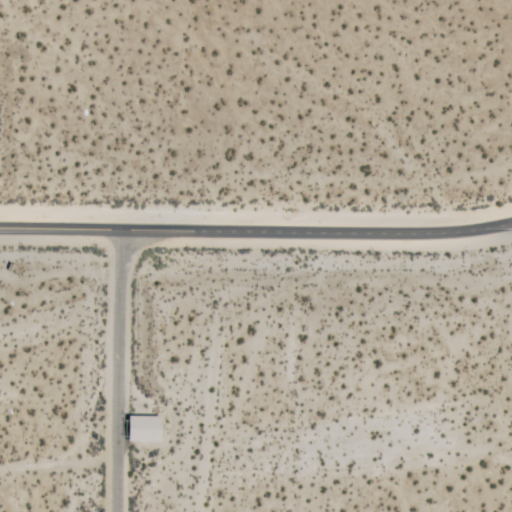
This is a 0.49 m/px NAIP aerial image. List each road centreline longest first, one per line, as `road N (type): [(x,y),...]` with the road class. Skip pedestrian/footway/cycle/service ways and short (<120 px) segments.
road 1 (residential): [(511,220),(426,231),(0,224)]
road 2 (residential): [(113,511),(118,227)]
